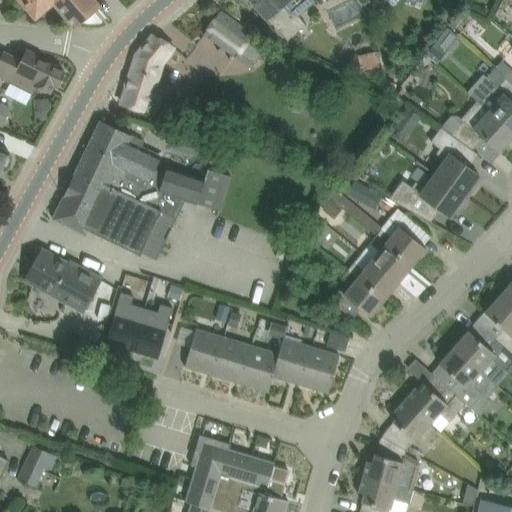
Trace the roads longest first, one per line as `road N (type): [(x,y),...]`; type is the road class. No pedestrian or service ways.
road 1 (residential): [(335,448),(378,354),(511,228)]
road 2 (tertiary): [(0,256),(117,50)]
road 3 (residential): [(335,448),(174,399),(155,461)]
